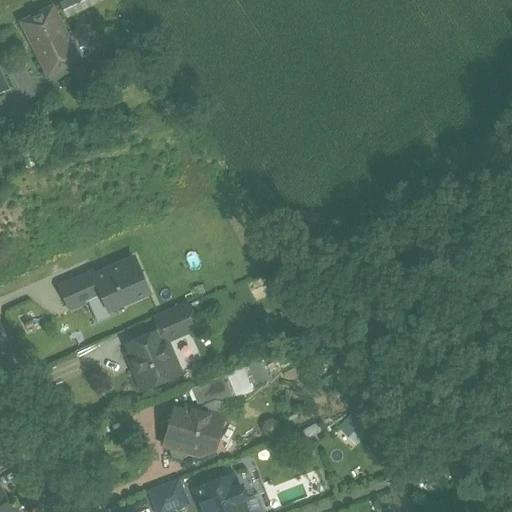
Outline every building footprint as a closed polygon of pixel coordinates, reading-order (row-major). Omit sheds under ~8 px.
[(70,0),(62,4),(68,15),(98,0),(70,0)] [(54,8),(25,23),(35,44),(37,42),(44,57),(42,58),(50,75),(80,60),(54,8)] [(106,56),(76,71),(81,83),(112,68),(106,56)] [(134,259),(96,276),(103,291),(110,308),(148,291),(134,259)] [(71,305),(103,291),(96,276),(93,270),(61,285),(71,305)] [(199,328),(189,304),(156,319),(162,330),(167,341),(199,328)] [(162,330),(129,345),(139,368),(136,370),(145,389),(167,379),(170,380),(180,375),(182,370),(177,358),(174,357),(167,341),(162,330)] [(226,375),(193,389),(200,407),(222,397),(224,402),(235,397),(226,375)] [(200,407),(186,413),(176,410),(174,418),(169,416),(164,419),(162,426),(165,430),(170,432),(166,445),(173,447),(171,452),(174,457),(182,459),(187,457),(189,452),(201,455),(216,449),(225,417),(220,416),(224,402),(222,397),(200,407)] [(233,476),(198,489),(206,511),(246,511),(242,500),(247,498),(243,486),(237,488),(233,476)] [(180,481),(152,492),(159,511),(166,511),(189,503),(180,481)] [(0,511),(13,511),(0,487),(0,511)]
